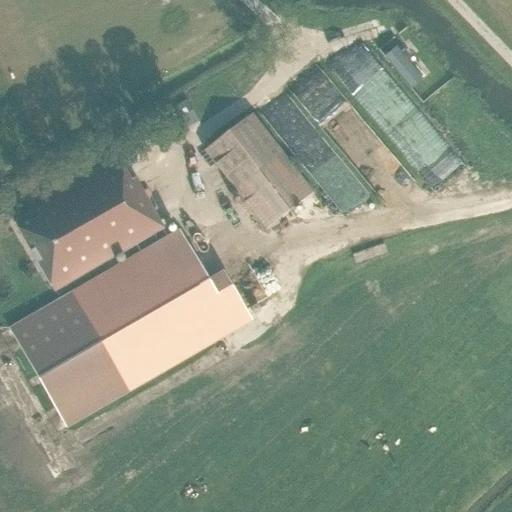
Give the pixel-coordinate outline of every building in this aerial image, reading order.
[(403,90),(363,41),(341,59),(381,108),(403,90)] [(332,101),(343,93),(323,66),(304,80),(320,102),(328,96),(332,101)] [(258,109),(286,142),(314,118),(286,86),(258,109)] [(415,181),(356,107),(328,129),(387,204),(415,181)] [(314,194),(252,115),(205,151),(267,230),(314,194)] [(131,181),(120,163),(14,224),(54,292),(163,229),(134,179),(131,181)] [(65,427),(249,320),(192,223),(8,329),(65,427)]
